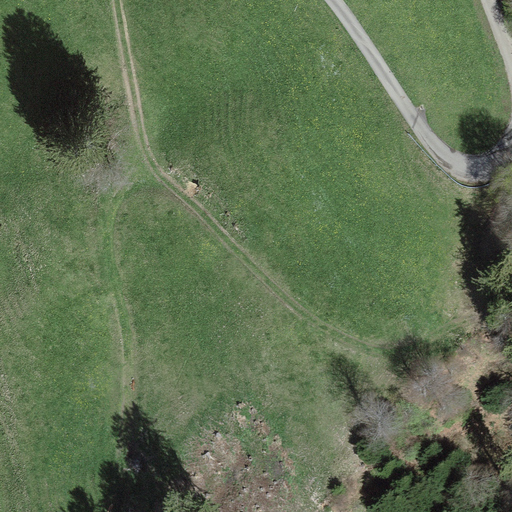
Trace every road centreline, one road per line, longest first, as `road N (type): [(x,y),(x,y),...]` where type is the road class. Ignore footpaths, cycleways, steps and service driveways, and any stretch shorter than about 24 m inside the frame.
road 1 (track): [(116,0),(144,149),(260,275)]
road 2 (track): [(330,0),(439,154),(471,166),(511,147)]
